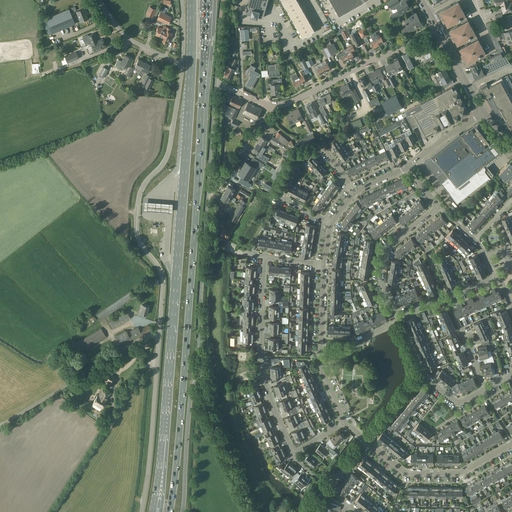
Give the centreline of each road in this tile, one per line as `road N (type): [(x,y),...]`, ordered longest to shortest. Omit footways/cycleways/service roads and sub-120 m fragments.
road 1 (primary): [(190,0),(152,511)]
road 2 (primary): [(169,511),(206,0)]
road 3 (unclassified): [(159,330),(163,285),(138,234),(138,195),(168,150),(181,65)]
road 4 (residential): [(292,452),(260,369),(266,255)]
road 5 (residential): [(397,318),(494,278),(479,245),(438,206)]
road 6 (unclassified): [(0,425),(159,330)]
road 7 (residential): [(270,104),(298,98),(436,27)]
road 8 (unclassified): [(54,511),(143,366),(156,366)]
road 9 (unclassified): [(208,189),(200,365)]
road 10 (residential): [(343,421),(320,367),(324,264)]
road 11 (residential): [(511,444),(461,473),(435,473),(404,472),(368,442)]
road 12 (unclassified): [(251,511),(212,418),(200,365)]
road 13 (unclassified): [(141,511),(156,366)]
road 14 (residential): [(397,318),(380,277),(384,249),(438,206)]
